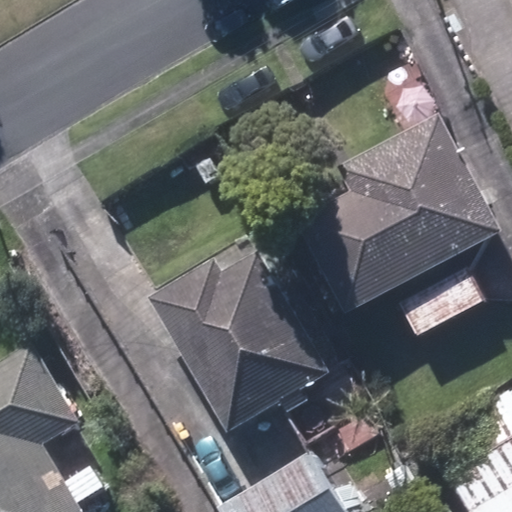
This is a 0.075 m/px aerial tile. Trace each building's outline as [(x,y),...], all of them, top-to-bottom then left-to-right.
[(358,185),(307,214),(363,314),(511,228),(511,218),(448,106),(346,164),(358,185)] [(259,231),(158,294),(244,433),(345,370),(259,231)] [(480,263),(406,302),(426,340),(500,301),(480,263)] [(0,344),(0,511),(99,511),(58,444),(92,422),(42,341),(10,361),(0,344)] [(511,511),(511,389),(438,435),(484,511),(511,511)] [(360,511),(317,446),(227,504),(232,511),(360,511)]
